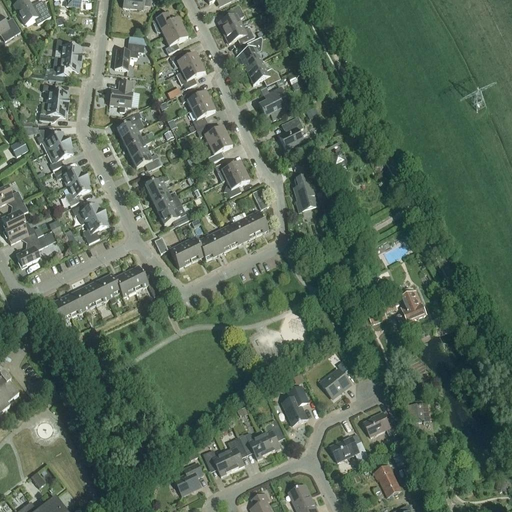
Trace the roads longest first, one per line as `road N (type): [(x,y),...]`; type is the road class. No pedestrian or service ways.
road 1 (residential): [(187,0),(275,187),(285,233),(282,246),(188,295),(135,244)]
road 2 (track): [(511,387),(309,0)]
road 3 (residential): [(135,244),(85,130),(108,0)]
road 4 (residential): [(23,298),(135,244)]
